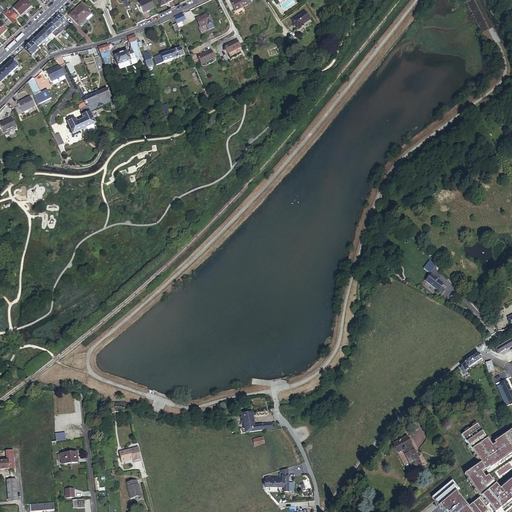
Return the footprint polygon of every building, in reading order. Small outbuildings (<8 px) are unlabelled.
[(25,0),(21,0),(13,8),(20,16),(31,6),(25,0)] [(155,8),(151,0),(141,5),(145,13),(155,8)] [(235,0),(231,2),(236,11),(248,5),(248,4),(251,3),(249,0),(235,0)] [(287,2),(281,6),(285,11),(294,5),(290,0),(288,0),(286,1),(287,2)] [(91,14),(82,4),(69,16),(79,26),(91,14)] [(19,17),(12,9),(10,12),(8,9),(5,12),(0,6),(0,13),(1,13),(8,20),(5,22),(10,27),(16,21),(15,20),(19,17)] [(305,13),(292,21),(297,30),(298,29),(299,31),(303,28),(303,26),(310,22),(305,13)] [(183,14),(174,18),(177,24),(179,28),(185,25),(183,21),(186,20),(183,14)] [(208,14),(196,18),(197,23),(199,22),(201,27),(211,24),(208,14)] [(62,26),(66,22),(60,16),(56,20),(62,26)] [(62,26),(56,20),(51,25),(61,35),(66,31),(62,26)] [(61,35),(51,25),(47,29),(52,35),(57,39),(61,35)] [(52,35),(47,29),(43,32),(48,38),(52,35)] [(44,42),(48,38),(43,32),(38,36),(44,42)] [(136,35),(128,38),(130,43),(130,51),(130,52),(133,53),(142,53),(136,35)] [(44,42),(38,36),(35,40),(40,46),(44,42)] [(40,46),(35,40),(31,43),(38,51),(39,50),(39,49),(38,48),(40,46)] [(237,41),(225,47),(228,55),(241,49),(237,41)] [(38,51),(31,43),(24,49),(31,57),(38,51)] [(108,57),(110,50),(108,45),(99,48),(103,59),(106,58),(108,57)] [(165,54),(155,58),(157,65),(183,56),(185,55),(184,54),(183,55),(181,49),(171,52),(170,51),(164,53),(165,54)] [(128,52),(115,57),(118,66),(131,61),(129,57),(128,52)] [(207,53),(197,57),(201,65),(215,59),(212,52),(208,54),(207,53)] [(149,53),(143,54),(148,69),(147,69),(150,78),(153,77),(150,68),(153,67),(149,53)] [(215,59),(201,65),(202,68),(216,61),(215,59)] [(9,76),(18,68),(17,67),(12,61),(3,69),(9,76)] [(132,65),(131,61),(118,66),(120,69),(132,65)] [(65,79),(60,66),(49,71),(53,81),(59,79),(60,82),(65,79)] [(0,80),(2,83),(9,76),(3,69),(0,71),(0,80)] [(34,77),(27,83),(38,105),(52,99),(47,90),(42,93),(34,77)] [(81,90),(79,91),(83,101),(78,103),(83,116),(82,116),(84,120),(77,123),(75,120),(68,123),(73,134),(95,124),(90,113),(92,113),(91,112),(110,103),(113,110),(117,108),(113,99),(112,100),(107,89),(99,92),(97,89),(94,90),(96,95),(85,99),(81,90)] [(30,97),(18,102),(23,112),(34,107),(30,97)] [(168,104),(159,107),(163,119),(170,116),(169,110),(170,110),(168,104)] [(11,118),(0,123),(4,133),(15,127),(11,118)] [(62,137),(56,140),(59,147),(62,146),(65,144),(62,137)] [(128,166),(135,165),(130,145),(123,147),(128,166)] [(424,262),(415,274),(418,277),(428,265),(424,262)] [(431,275),(426,282),(439,291),(444,284),(431,275)] [(511,341),(511,339),(490,351),(493,356),(511,345),(511,341)] [(481,359),(477,354),(463,364),(464,365),(460,368),(461,368),(459,370),(463,376),(466,373),(465,372),(468,370),(467,369),(481,359)] [(511,402),(511,395),(507,383),(499,386),(503,395),(504,397),(507,405),(511,402)] [(507,405),(504,397),(501,398),(505,410),(510,408),(509,405),(508,406),(507,405)] [(46,408),(45,401),(40,401),(40,398),(33,399),(33,401),(29,402),(30,410),(46,408)] [(252,412),(242,415),(245,429),(241,429),(241,430),(241,434),(246,434),(277,428),(276,422),(254,426),(254,422),(252,412)] [(511,430),(492,443),(477,425),(461,438),(479,464),(464,475),(478,494),(487,488),(502,509),(511,501),(511,430)] [(64,431),(51,433),(52,441),(65,439),(64,431)] [(51,433),(41,434),(42,442),(52,441),(51,433)] [(12,450),(11,435),(3,436),(2,436),(3,449),(1,449),(2,451),(12,450)] [(263,443),(262,437),(253,439),(254,445),(263,443)] [(406,437),(392,444),(397,453),(401,450),(407,461),(408,461),(413,469),(420,464),(406,437)] [(439,445),(435,448),(444,461),(448,458),(439,445)] [(142,461),(138,447),(118,453),(121,463),(132,460),(133,463),(142,461)] [(2,451),(0,451),(0,469),(14,469),(12,450),(2,451)] [(76,451),(61,453),(62,460),(62,463),(77,461),(76,451)] [(288,492),(288,473),(281,473),(282,481),(281,481),(280,477),(265,478),(265,488),(283,487),(283,492),(288,492)] [(6,480),(8,501),(17,500),(15,479),(6,480)] [(136,480),(125,483),(126,487),(128,495),(129,495),(130,498),(140,496),(138,484),(137,484),(136,480)] [(456,492),(458,490),(451,482),(432,499),(442,511),(495,511),(499,509),(486,492),(469,507),(456,492)] [(73,487),(65,488),(65,497),(74,496),(73,487)] [(79,506),(78,503),(85,503),(85,498),(73,499),(74,507),(79,506)] [(54,510),(53,503),(30,505),(31,511),(54,510)]
